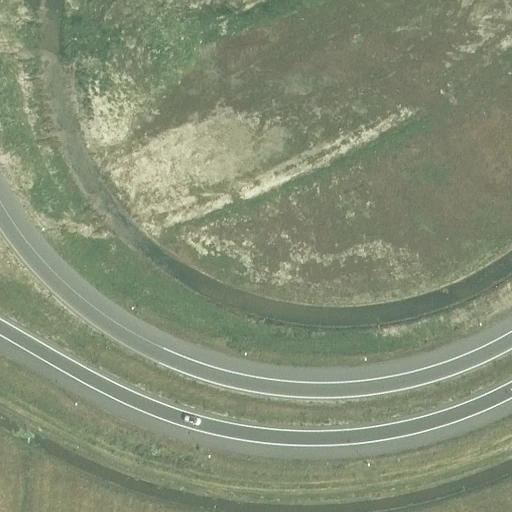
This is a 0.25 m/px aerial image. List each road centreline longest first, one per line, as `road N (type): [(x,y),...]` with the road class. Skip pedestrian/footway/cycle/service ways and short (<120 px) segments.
road 1 (motorway): [(511,339),(387,385),(309,390),(226,377),(118,332),(55,285),(0,218)]
road 2 (motorway): [(0,325),(160,410),(279,436),(407,426),(511,388)]
